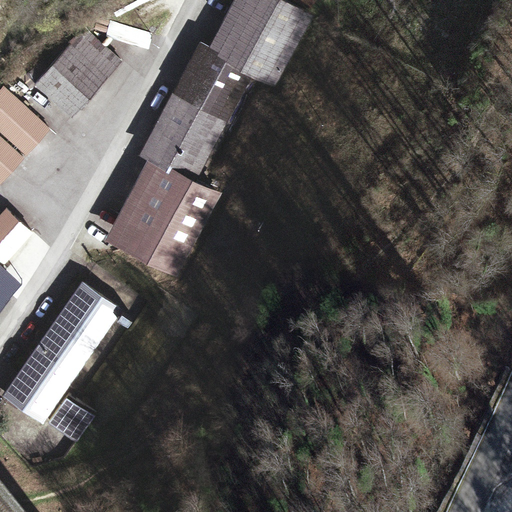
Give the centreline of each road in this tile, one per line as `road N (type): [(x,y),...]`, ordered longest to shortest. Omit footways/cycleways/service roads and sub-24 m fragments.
road 1 (residential): [(193,0),(109,159),(0,333)]
road 2 (unclassified): [(511,402),(462,511)]
